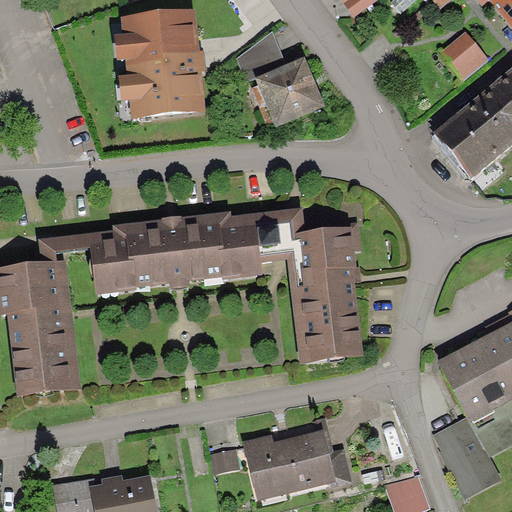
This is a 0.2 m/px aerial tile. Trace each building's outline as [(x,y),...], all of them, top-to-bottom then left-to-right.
[(328,0),(346,24),(378,0),(380,0),(383,4),(389,0),(328,0)] [(401,13),(418,2),(416,0),(397,0),(394,2),(401,13)] [(511,0),(487,0),(483,4),(511,39),(511,0)] [(128,129),(202,121),(198,80),(202,79),(200,61),(196,61),(191,20),(116,28),(118,47),(111,48),(114,73),(122,73),(124,92),(116,93),(118,114),(126,114),(128,129)] [(483,66),(459,37),(432,60),(455,88),(483,66)] [(271,136),(322,114),(302,65),(284,73),(269,38),(232,64),(243,91),(251,88),(271,136)] [(511,69),(424,141),(464,189),(511,148),(511,69)] [(14,405),(78,397),(61,268),(53,269),(52,261),(86,258),(92,303),(261,283),(259,270),(284,267),(298,372),(360,365),(353,287),(357,285),(353,255),(358,254),(356,226),(303,233),(300,215),(228,224),(228,219),(108,233),(109,238),(34,246),(36,272),(0,276),(0,325),(4,325),(14,405)] [(506,331),(427,371),(456,427),(429,440),(461,502),(497,484),(486,463),(511,449),(511,310),(500,317),(506,331)] [(239,447),(255,510),(348,486),(340,453),(331,455),(322,420),(268,434),(269,439),(239,447)] [(206,458),(210,477),(237,472),(233,453),(206,458)] [(157,511),(151,478),(125,483),(124,476),(103,480),(104,487),(96,489),(92,490),(96,511),(157,511)] [(383,489),(390,511),(426,511),(416,478),(383,489)] [(95,482),(49,491),(53,511),(96,511),(92,490),(96,489),(95,482)]
